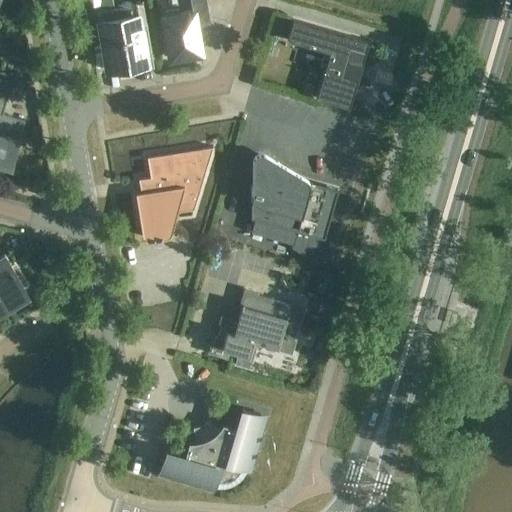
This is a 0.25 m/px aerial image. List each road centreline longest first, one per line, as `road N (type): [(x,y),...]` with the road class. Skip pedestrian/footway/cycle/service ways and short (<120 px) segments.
road 1 (secondary): [(399,366),(506,0)]
road 2 (unclassified): [(88,453),(112,363),(86,220)]
road 3 (secondary): [(399,366),(387,378),(339,511)]
road 4 (unclassified): [(220,86),(69,112)]
road 5 (secondary): [(374,511),(403,382),(399,366)]
